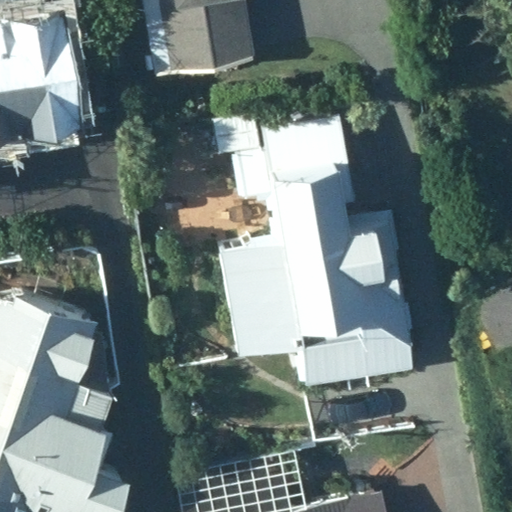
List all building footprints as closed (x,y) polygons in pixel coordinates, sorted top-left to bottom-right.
[(89,107),(93,106),(74,0),(0,0),(0,137),(10,135),(7,124),(41,118),(44,135),(93,127),(89,107)] [(150,0),(162,63),(265,46),(256,0),(150,0)] [(341,217),(324,107),(196,127),(200,150),(223,147),(230,192),(256,188),(264,238),(209,246),(225,345),(285,336),(291,377),(405,359),(389,258),(379,260),(372,213),(341,217)] [(0,300),(0,511),(119,511),(138,457),(108,448),(121,413),(114,410),(123,383),(87,371),(109,306),(25,276),(22,285),(7,280),(0,300)] [(397,511),(391,484),(243,511),(397,511)]
